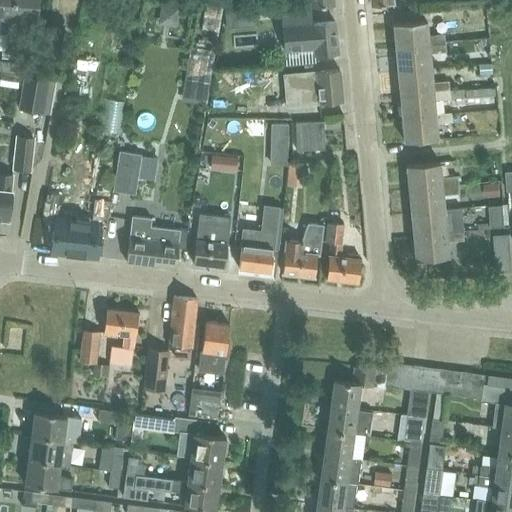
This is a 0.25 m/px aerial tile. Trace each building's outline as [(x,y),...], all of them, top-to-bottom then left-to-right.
[(0,33),(11,34),(12,18),(13,0),(0,0),(0,17),(0,33)] [(38,0),(13,0),(12,18),(37,20),(38,0)] [(106,0),(105,11),(127,14),(128,0),(106,0)] [(201,3),(201,26),(218,27),(219,3),(201,3)] [(235,9),(225,10),(226,28),(236,27),(235,9)] [(314,55),(338,53),(334,21),(311,23),(310,12),(287,14),(280,15),(284,52),(314,48),(314,55)] [(393,23),(395,47),(443,43),(443,42),(462,40),(461,33),(445,34),(444,19),(425,20),(393,23)] [(429,68),(428,53),(444,52),(443,43),(395,47),(397,71),(429,68)] [(94,71),(95,57),(75,57),(75,70),(94,71)] [(0,70),(7,72),(9,62),(0,60),(0,70)] [(9,62),(7,72),(32,75),(34,65),(9,62)] [(491,73),(490,64),(478,65),(479,74),(491,73)] [(397,71),(400,94),(448,89),(447,80),(431,82),(429,68),(397,71)] [(316,71),(283,74),(286,106),(306,104),(322,103),(342,101),(339,69),(319,71),(316,71)] [(23,75),(18,109),(42,113),(48,79),(23,75)] [(187,79),(184,97),(206,101),(209,83),(187,79)] [(448,90),(448,89),(400,94),(402,117),(434,114),(433,99),(466,97),(466,89),(448,90)] [(119,135),(121,99),(105,98),(103,134),(119,135)] [(434,114),(402,117),(404,141),(436,138),(435,123),(451,122),(450,112),(434,114)] [(323,121),(296,122),(297,149),(324,149),(323,121)] [(272,123),(271,138),(287,139),(287,123),(272,123)] [(16,136),(13,168),(29,169),(32,137),(16,136)] [(140,153),(126,151),(119,150),(112,191),(121,192),(134,194),(140,153)] [(227,157),(225,169),(236,170),(238,158),(227,157)] [(408,189),(457,184),(456,175),(440,177),(438,162),(406,165),(408,189)] [(308,166),(288,164),(286,184),(302,186),(303,174),(307,174),(308,166)] [(0,219),(8,220),(12,175),(0,173),(0,219)] [(98,182),(97,195),(109,196),(110,184),(98,182)] [(499,196),(498,182),(487,183),(488,197),(499,196)] [(411,212),(443,209),(442,195),(458,194),(457,184),(408,189),(411,212)] [(59,194),(45,192),(42,220),(56,221),(59,194)] [(105,236),(107,216),(108,210),(109,201),(95,199),(93,208),(90,234),(53,229),(51,252),(97,258),(100,236),(105,236)] [(489,206),(491,227),(505,226),(503,205),(489,206)] [(243,230),(238,268),(271,272),(278,209),(264,207),(261,233),(243,230)] [(443,209),(411,212),(413,235),(463,231),(462,229),(462,222),(460,208),(443,209)] [(199,213),(193,262),(224,266),(230,217),(199,213)] [(175,267),(178,247),(178,242),(179,230),(150,226),(151,218),(132,216),(131,225),(126,261),(175,267)] [(285,249),(282,273),(314,277),(316,255),(319,255),(323,224),(307,222),(301,242),(286,240),(285,249)] [(328,222),(325,242),(330,242),(326,278),(358,282),(360,259),(358,259),(359,254),(346,253),(346,257),(340,256),(344,224),(328,222)] [(463,231),(413,235),(415,259),(448,256),(447,241),(463,240),(463,231)] [(197,298),(173,295),(168,346),(192,348),(197,298)] [(123,347),(133,348),(135,335),(138,312),(106,308),(103,331),(124,334),(123,347)] [(199,369),(223,372),(229,323),(205,320),(199,369)] [(80,361),(81,361),(96,363),(99,331),(83,329),(80,361)] [(133,348),(123,347),(111,346),(109,362),(131,364),(133,348)] [(148,348),(144,389),(164,391),(168,350),(148,348)] [(388,361),(387,370),(384,386),(397,388),(400,363),(388,361)] [(94,363),(93,375),(108,376),(108,364),(94,363)] [(412,365),(400,363),(397,388),(409,389),(412,365)] [(409,389),(410,389),(421,391),(424,366),(412,365),(409,389)] [(384,389),(384,386),(387,370),(355,366),(353,382),(334,380),(330,404),(356,408),(359,386),(384,389)] [(436,368),(424,366),(421,391),(428,392),(433,392),(436,368)] [(448,370),(436,368),(433,392),(436,393),(444,394),(448,370)] [(460,371),(448,370),(444,394),(447,394),(456,396),(460,371)] [(456,396),(468,397),(471,373),(460,371),(456,396)] [(481,399),(483,383),(484,374),(471,373),(468,397),(481,399)] [(511,378),(488,375),(487,384),(483,383),(481,399),(481,401),(496,403),(493,426),(501,428),(511,429),(511,378)] [(428,392),(421,391),(410,389),(406,415),(413,416),(425,418),(428,392)] [(444,420),(447,394),(444,394),(436,393),(433,419),(444,420)] [(198,416),(217,418),(219,404),(200,402),(198,416)] [(372,410),(356,408),(330,404),(327,429),(352,432),(368,435),(372,410)] [(99,409),(98,422),(117,424),(116,437),(125,438),(126,435),(127,424),(129,413),(99,409)] [(31,436),(64,441),(78,442),(79,431),(65,430),(67,416),(34,411),(31,436)] [(168,417),(154,415),(134,413),(131,441),(141,442),(143,429),(174,433),(176,418),(168,417)] [(422,442),(425,418),(413,416),(410,441),(422,442)] [(441,445),(444,420),(433,419),(429,443),(441,445)] [(511,429),(501,428),(498,452),(511,454),(511,429)] [(349,458),(352,432),(327,429),(323,454),(349,458)] [(226,437),(206,434),(193,432),(190,457),(222,461),(226,437)] [(64,441),(31,436),(27,460),(61,464),(69,465),(72,442),(64,441)] [(422,442),(410,441),(406,465),(418,467),(422,442)] [(429,443),(426,468),(442,470),(445,445),(441,445),(429,443)] [(111,470),(120,471),(123,448),(102,445),(99,469),(111,470)] [(511,479),(511,454),(498,452),(496,467),(481,465),(480,475),(511,479)] [(349,458),(323,454),(320,479),(356,484),(360,459),(349,458)] [(126,472),(137,473),(139,458),(128,457),(126,472)] [(222,461),(190,457),(187,481),(219,485),(222,461)] [(73,478),(59,476),(61,464),(27,460),(24,484),(57,489),(71,490),(73,478)] [(406,465),(403,490),(415,492),(418,467),(406,465)] [(438,495),(442,470),(426,468),(423,493),(438,495)] [(120,471),(111,470),(108,486),(118,488),(120,471)] [(137,473),(126,472),(123,497),(147,500),(149,488),(135,487),(137,473)] [(383,472),(381,485),(390,486),(392,473),(383,472)] [(511,479),(480,475),(477,500),(511,504),(511,479)] [(219,485),(187,481),(171,479),(170,490),(185,491),(184,505),(216,509),(219,485)] [(353,508),(356,484),(320,479),(317,503),(353,508)] [(412,511),(415,492),(403,490),(399,511),(412,511)] [(48,494),(32,492),(23,491),(21,504),(36,506),(36,503),(47,504),(48,494)] [(435,511),(438,495),(423,493),(420,511),(435,511)] [(72,497),(48,494),(47,504),(45,511),(56,511),(57,505),(71,507),(72,497)] [(71,507),(94,510),(96,500),(72,497),(71,507)] [(96,500),(94,510),(93,511),(103,511),(109,511),(111,502),(96,500)] [(511,511),(511,504),(477,500),(475,511),(511,511)] [(352,511),(353,508),(317,503),(315,511),(352,511)]
